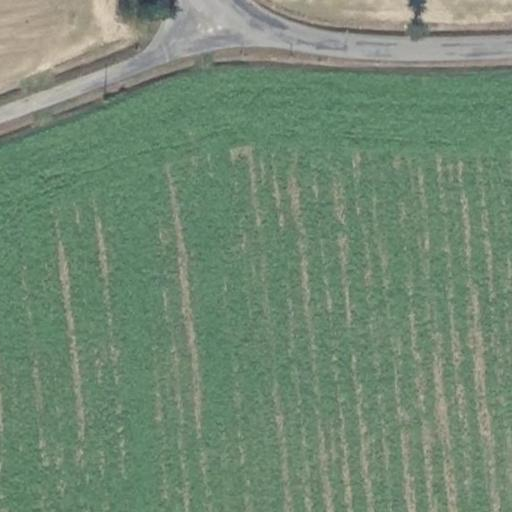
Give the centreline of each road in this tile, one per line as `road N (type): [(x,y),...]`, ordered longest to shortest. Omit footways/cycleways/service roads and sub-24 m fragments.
road 1 (tertiary): [(235,11),(312,41),(511,45)]
road 2 (unclassified): [(235,11),(166,51),(0,111)]
